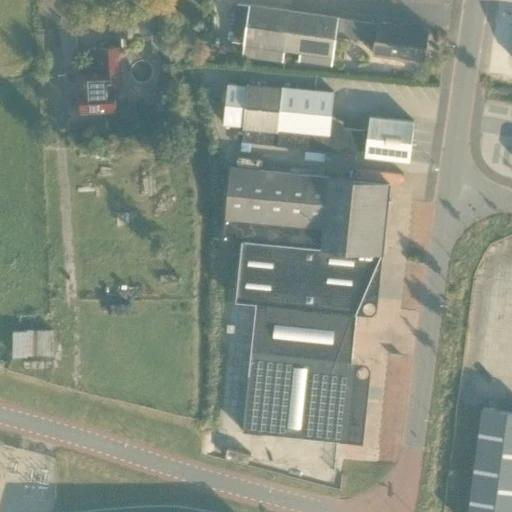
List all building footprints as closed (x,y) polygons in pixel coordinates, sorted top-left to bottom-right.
[(238,2),(232,42),(244,44),(242,56),(283,62),(285,51),(299,53),(298,61),(333,66),(337,35),(339,17),(340,16),(250,3),(238,2)] [(116,46),(146,39),(148,52),(158,51),(153,10),(129,13),(115,13),(116,46)] [(339,17),(337,35),(375,40),(373,55),(424,62),(429,28),(377,21),(377,23),(339,17)] [(78,92),(79,112),(114,110),(114,106),(113,92),(121,92),(118,47),(98,48),(99,68),(77,69),(79,92),(78,92)] [(248,84),(227,83),(223,124),(244,126),(243,142),(362,154),(364,131),(343,128),(343,124),(331,117),(333,92),(249,84),(248,84)] [(114,110),(115,128),(133,126),(132,105),(114,106),(114,110)] [(415,119),(370,115),(366,157),(410,161),(415,119)] [(390,183),(354,180),(230,168),(223,239),(242,241),(236,302),(256,304),(243,432),(362,443),(352,361),(357,314),(382,254),(383,254),(390,183)] [(59,354),(58,328),(15,329),(16,355),(59,354)] [(468,511),(511,511),(511,411),(482,408),(468,511)]
